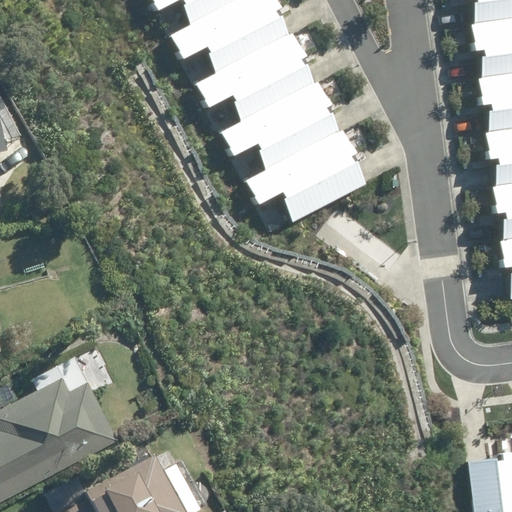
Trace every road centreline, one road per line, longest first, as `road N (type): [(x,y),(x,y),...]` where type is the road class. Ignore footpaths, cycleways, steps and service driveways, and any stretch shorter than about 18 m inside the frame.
road 1 (residential): [(421,115),(457,351),(511,354)]
road 2 (residential): [(421,115),(376,64),(342,0)]
